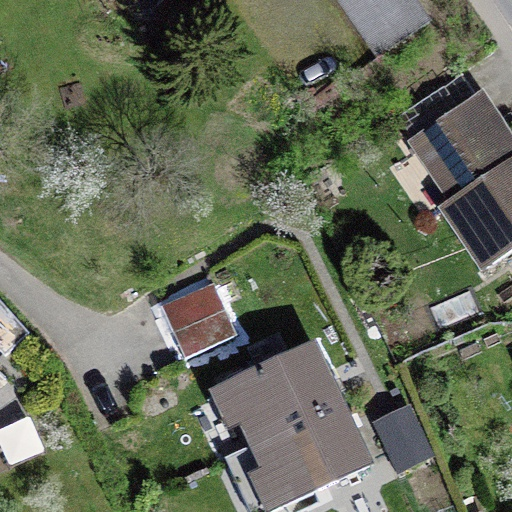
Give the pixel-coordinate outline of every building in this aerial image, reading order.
[(338,0),(359,31),(407,0),(338,0)] [(404,132),(443,189),(433,197),(477,261),(511,237),(511,128),(479,81),(404,132)] [(172,334),(227,309),(214,283),(160,308),(172,334)] [(0,303),(0,350),(2,352),(25,333),(0,303)] [(227,309),(172,334),(183,359),(239,335),(227,309)] [(238,427),(249,450),(347,404),(318,343),(205,396),(223,434),(238,427)] [(286,511),(377,469),(347,404),(249,450),(259,472),(245,479),(260,511),(286,511)] [(407,407),(381,419),(403,468),(429,456),(407,407)]
